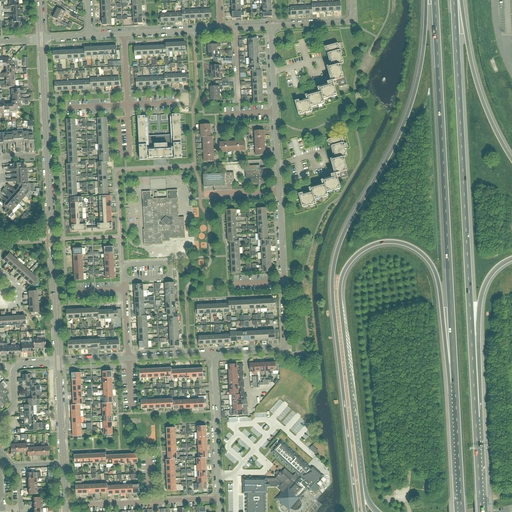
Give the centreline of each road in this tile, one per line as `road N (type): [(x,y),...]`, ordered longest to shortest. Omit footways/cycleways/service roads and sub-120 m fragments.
road 1 (motorway): [(425,0),(419,74),(405,121),(345,229),(331,275),(356,511)]
road 2 (motorway): [(359,473),(339,292),(355,255),(395,241),(428,260),(454,383)]
road 3 (motorway): [(434,0),(454,383)]
road 4 (motorway): [(471,349),(453,0)]
road 5 (tertiary): [(57,362),(41,38)]
road 6 (motorway): [(511,158),(477,86),(457,0)]
road 7 (motorway): [(480,511),(471,349)]
road 8 (residential): [(219,497),(213,354)]
road 9 (motorway): [(454,383),(461,511)]
